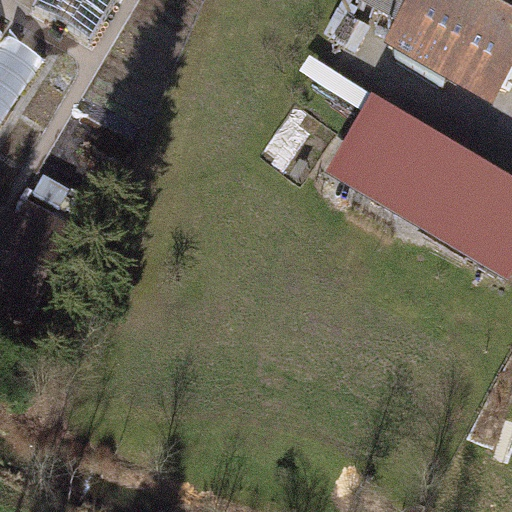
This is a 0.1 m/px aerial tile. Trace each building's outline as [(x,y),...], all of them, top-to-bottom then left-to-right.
[(115,0),(39,0),(32,12),(89,46),(115,0)] [(511,81),(511,0),(340,0),(337,5),(394,38),(385,54),(492,116),(511,81)] [(0,145),(50,61),(10,38),(0,54),(0,145)] [(511,282),(511,191),(371,109),(327,183),(507,290),(511,282)] [(1,244),(0,243),(0,309),(20,320),(67,230),(21,205),(1,244)]
